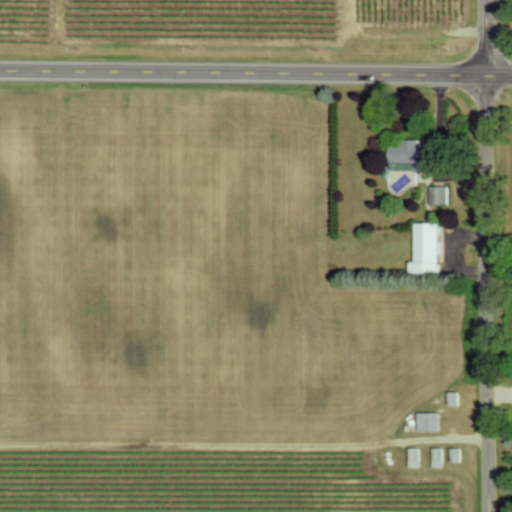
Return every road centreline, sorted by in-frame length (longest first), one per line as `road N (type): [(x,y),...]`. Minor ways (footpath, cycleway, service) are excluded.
road 1 (secondary): [(0,68),(511,73)]
road 2 (residential): [(489,511),(487,0)]
